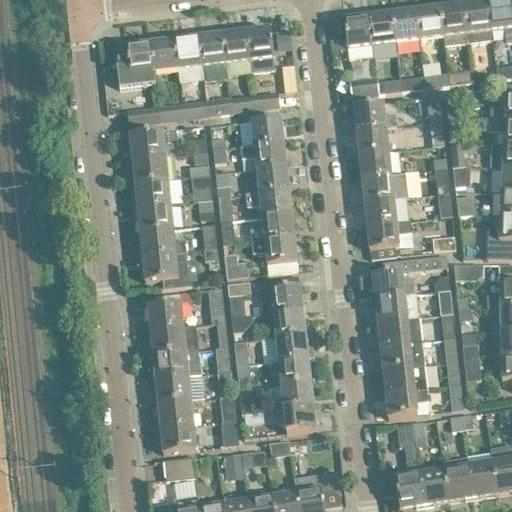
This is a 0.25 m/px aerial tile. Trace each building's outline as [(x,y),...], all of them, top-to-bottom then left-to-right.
[(511,9),(511,2),(488,5),(492,35),(504,33),(506,47),(511,46),(511,9)] [(493,45),(492,35),(488,5),(463,8),(468,48),(493,45)] [(463,8),(440,11),(444,41),(445,51),(468,48),(463,8)] [(417,14),(421,41),(421,44),(444,41),(440,11),(417,14)] [(421,44),(421,41),(417,14),(392,17),(396,47),(421,44)] [(346,41),(331,43),(333,55),(372,50),(368,20),(360,21),(359,15),(343,17),(344,23),(346,41)] [(396,47),(392,17),(368,20),(372,50),(396,47)] [(251,76),(255,75),(275,73),(274,62),(271,32),(246,35),(251,76)] [(246,35),(223,38),(228,78),(251,76),(246,35)] [(227,78),(228,78),(223,38),(199,41),(202,71),(226,68),(227,78)] [(199,41),(175,44),(178,74),(180,87),(204,84),(202,71),(199,41)] [(156,89),(154,77),(151,47),(142,48),(139,44),(129,46),(127,50),(128,62),(116,64),(120,93),(156,89)] [(175,44),(151,47),(154,77),(178,74),(175,44)] [(448,77),(450,91),(473,88),(472,74),(448,77)] [(472,74),(473,88),(485,86),(483,74),(473,76),(473,74),(472,74)] [(426,80),(427,93),(450,91),(448,77),(426,80)] [(427,93),(426,80),(413,82),(414,95),(427,93)] [(378,99),(376,83),(351,86),(353,102),(378,99)] [(401,83),(388,85),(389,98),(403,96),(401,83)] [(511,88),(503,90),(505,100),(506,100),(505,113),(490,112),(490,124),(511,124),(511,88)] [(458,122),(460,122),(458,109),(467,107),(466,94),(445,96),(447,124),(458,122)] [(255,116),(281,113),(279,97),(253,100),(255,116)] [(255,116),(253,100),(230,102),(232,119),(255,116)] [(429,126),(442,125),(439,100),(426,102),(429,126)] [(207,122),(232,119),(230,102),(205,105),(207,122)] [(205,105),(182,108),(184,124),(207,122),(205,105)] [(396,130),(395,118),(385,119),(384,107),(354,110),(357,135),(396,130)] [(158,111),(160,127),(184,124),(182,108),(158,111)] [(129,131),(160,127),(158,111),(128,114),(129,131)] [(251,126),(239,127),(241,151),(240,151),(240,152),(284,147),(281,122),(261,124),(251,126)] [(450,146),(463,147),(460,122),(458,122),(447,124),(450,146)] [(511,124),(490,124),(489,136),(504,137),(504,148),(511,148),(511,124)] [(445,150),(442,125),(429,126),(431,138),(433,151),(445,150)] [(357,135),(359,159),(389,155),(386,132),(396,131),(396,130),(357,135)] [(133,164),(165,161),(177,160),(174,134),(130,138),(133,164)] [(193,158),(207,156),(206,141),(191,142),(193,158)] [(225,142),(211,143),(212,153),(226,152),(225,142)] [(463,147),(450,146),(452,172),(466,170),(463,147)] [(257,174),(287,171),(284,147),(240,152),(242,164),(256,162),(257,174)] [(492,148),(490,171),(511,172),(511,148),(504,148),(492,148)] [(214,169),(227,167),(226,152),(212,153),(214,169)] [(359,159),(362,182),(392,179),(389,155),(359,159)] [(207,156),(193,158),(194,168),(209,167),(207,156)] [(135,188),(164,185),(167,185),(165,161),(133,164),(135,188)] [(434,174),(442,173),(447,173),(446,162),(433,163),(434,174)] [(190,171),(191,182),(210,180),(209,169),(190,171)] [(466,170),(452,172),(454,192),(470,189),(470,170),(466,170)] [(287,171),(257,174),(260,196),(246,198),(246,199),(289,194),(287,171)] [(511,172),(490,171),(490,172),(502,173),(501,198),(511,198),(511,172)] [(442,173),(434,174),(434,175),(435,175),(438,199),(450,197),(447,173),(442,173)] [(362,182),(365,206),(406,202),(409,201),(406,177),(392,179),(362,182)] [(210,180),(191,182),(192,196),(183,197),(184,207),(198,205),(198,206),(213,205),(210,180)] [(167,185),(164,185),(135,188),(138,213),(170,209),(167,185)] [(218,202),(231,201),(230,189),(217,190),(218,202)] [(289,194),(246,199),(248,212),(261,210),(262,221),(292,218),(289,194)] [(441,222),(452,221),(451,210),(450,197),(438,199),(441,222)] [(488,219),(488,220),(511,221),(511,198),(501,198),(500,220),(488,219)] [(456,202),(458,220),(458,221),(471,219),(477,219),(475,201),(468,200),(456,202)] [(231,201),(218,202),(221,226),(233,225),(231,201)] [(406,202),(365,206),(367,230),(408,225),(406,202)] [(198,206),(200,225),(215,223),(213,205),(198,206)] [(170,209),(138,213),(140,237),(172,233),(170,209)] [(292,218),(262,221),(264,232),(251,234),(252,247),(295,242),(292,218)] [(511,221),(488,220),(487,245),(511,245),(511,221)] [(233,225),(221,226),(223,250),(236,249),(233,225)] [(367,230),(370,255),(400,251),(398,238),(412,236),(411,225),(408,225),(367,230)] [(187,258),(187,257),(185,244),(174,246),(172,233),(140,237),(143,262),(187,258)] [(443,242),(433,243),(435,256),(456,254),(455,241),(443,242)] [(205,254),(204,254),(204,256),(218,255),(217,242),(204,244),(205,254)] [(266,246),(253,248),(253,259),(267,257),(268,270),(298,266),(295,242),(266,246)] [(481,250),(461,250),(462,260),(462,261),(464,263),(470,264),(481,264),(481,250)] [(204,256),(205,266),(219,264),(218,255),(204,256)] [(187,258),(143,262),(145,286),(163,285),(164,293),(162,293),(162,294),(192,291),(192,290),(190,290),(187,258)] [(228,259),(225,259),(227,284),(249,281),(248,266),(238,267),(237,258),(228,259)] [(402,277),(448,272),(447,260),(401,265),(383,267),(384,277),(372,279),(373,279),(367,280),(368,295),(374,294),(375,303),(416,298),(415,298),(414,289),(404,290),(402,277)] [(454,269),(455,286),(483,286),(483,269),(454,269)] [(498,312),(500,312),(511,311),(511,269),(500,270),(500,299),(487,300),(487,312),(498,312)] [(439,282),(435,287),(436,296),(438,296),(450,294),(449,280),(439,282)] [(229,301),(251,299),(250,286),(228,289),(229,301)] [(300,290),(273,294),(270,294),(271,306),(261,307),(263,319),(273,318),(303,315),(300,290)] [(222,292),(208,294),(212,329),(217,328),(226,327),(222,292)] [(450,294),(438,296),(440,319),(453,317),(450,294)] [(159,300),(160,309),(148,310),(151,335),(197,330),(196,330),(183,331),(181,307),(180,297),(159,300)] [(416,298),(375,303),(378,327),(419,322),(416,298)] [(469,301),(457,302),(459,316),(471,315),(469,301)] [(511,311),(500,312),(501,336),(511,335),(511,311)] [(303,315),(273,318),(276,342),(306,338),(303,315)] [(471,315),(459,316),(460,324),(472,323),(471,315)] [(453,317),(440,319),(440,320),(441,320),(444,343),(456,341),(453,317)] [(253,320),(232,323),(233,337),(244,336),(253,327),(253,320)] [(419,322),(378,327),(380,350),(422,345),(421,334),(420,322),(419,322)] [(229,352),(226,327),(217,328),(220,352),(215,352),(216,354),(229,352)] [(197,354),(199,354),(197,330),(151,335),(153,360),(197,356),(197,354)] [(511,359),(511,335),(501,336),(501,359),(511,359)] [(306,338),(276,342),(278,365),(269,366),(270,367),(281,366),(308,363),(308,354),(314,354),(312,338),(306,339),(306,338)] [(456,341),(444,343),(446,366),(458,364),(456,341)] [(246,345),(234,347),(237,371),(249,370),(246,345)] [(425,369),(422,345),(380,350),(383,374),(425,369)] [(477,349),(463,351),(464,364),(478,362),(477,349)] [(229,352),(216,354),(218,377),(217,377),(218,378),(231,376),(229,352)] [(156,384),(188,381),(202,379),(199,379),(197,356),(153,360),(156,384)] [(511,394),(511,359),(501,359),(502,384),(511,384),(511,394)] [(478,362),(464,364),(467,386),(481,384),(478,362)] [(308,363),(281,366),(270,367),(271,379),(280,377),(281,390),(311,386),(308,363)] [(449,391),(461,389),(458,364),(446,366),(449,391)] [(425,369),(383,374),(386,398),(427,393),(425,369)] [(239,395),(252,393),(249,370),(237,371),(239,395)] [(231,376),(218,378),(219,388),(233,386),(231,376)] [(202,379),(188,381),(156,384),(158,408),(191,405),(204,404),(202,379)] [(314,411),(311,386),(281,390),(284,414),(314,411)] [(451,415),(464,414),(461,389),(449,391),(451,415)] [(252,393),(239,395),(242,418),(242,419),(255,417),(254,417),(252,393)] [(429,406),(427,393),(386,398),(388,423),(418,419),(417,407),(429,406)] [(234,400),(233,400),(220,402),(222,427),(237,425),(234,400)] [(158,408),(161,433),(194,430),(191,405),(158,408)] [(263,427),(285,425),(286,438),(317,434),(314,411),(284,414),(261,417),(263,427)] [(511,427),(509,412),(498,414),(500,429),(511,427)] [(462,426),(463,434),(474,433),(471,419),(461,420),(462,426)] [(463,434),(462,426),(461,420),(450,422),(452,436),(463,434)] [(237,425),(222,427),(224,440),(238,438),(237,425)] [(411,428),(415,451),(428,449),(423,426),(411,428)] [(411,428),(396,430),(400,453),(405,452),(408,470),(418,469),(415,451),(411,428)] [(161,433),(163,458),(196,454),(194,430),(161,433)] [(272,461),(289,459),(287,445),(269,448),(272,461)] [(511,449),(490,453),(492,466),(497,499),(511,496),(511,449)] [(240,458),(243,478),(244,478),(244,472),(255,470),(253,457),(240,458)] [(243,478),(240,458),(225,460),(227,480),(243,478)] [(467,461),(443,465),(444,473),(449,507),(473,503),(468,469),(467,461)] [(193,475),(191,463),(164,466),(166,486),(194,483),(193,475)] [(473,503),(497,499),(492,466),(468,469),(473,503)] [(419,468),(418,469),(424,510),(449,507),(444,473),(420,477),(419,468)] [(395,477),(380,479),(381,483),(384,502),(398,499),(399,511),(414,511),(424,510),(418,469),(408,470),(409,478),(396,481),(395,477)] [(320,479),(293,483),(296,497),(298,511),(324,511),(322,493),(320,483),(320,479)] [(321,483),(320,483),(322,493),(324,511),(335,511),(342,511),(338,490),(334,491),(333,481),(321,483)] [(197,501),(198,511),(199,511),(200,511),(198,501),(209,499),(207,485),(195,487),(198,501),(197,501)] [(298,511),(296,497),(271,501),(273,511),(298,511)] [(198,511),(197,501),(175,504),(176,511),(198,511)] [(273,511),(271,501),(247,505),(248,511),(273,511)]
